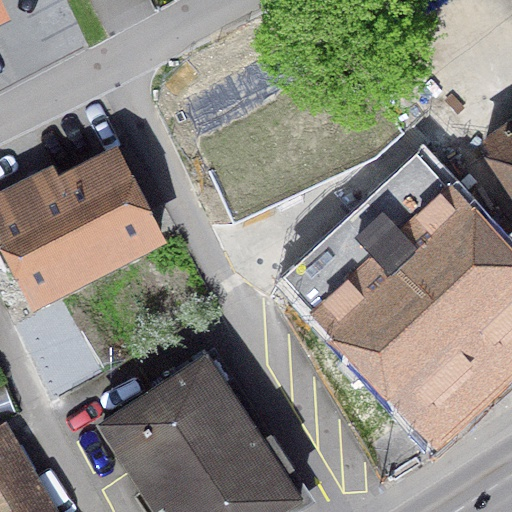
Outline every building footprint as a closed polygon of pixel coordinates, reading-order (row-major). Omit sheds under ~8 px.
[(511,192),(511,139),(504,129),(480,145),(511,192)] [(406,418),(511,320),(511,262),(411,154),(277,277),(406,418)] [(0,257),(23,303),(153,236),(115,159),(55,190),(50,180),(32,189),(27,180),(0,193),(0,257)] [(153,511),(276,511),(294,500),(201,359),(97,427),(153,511)] [(45,511),(0,434),(0,511),(45,511)]
